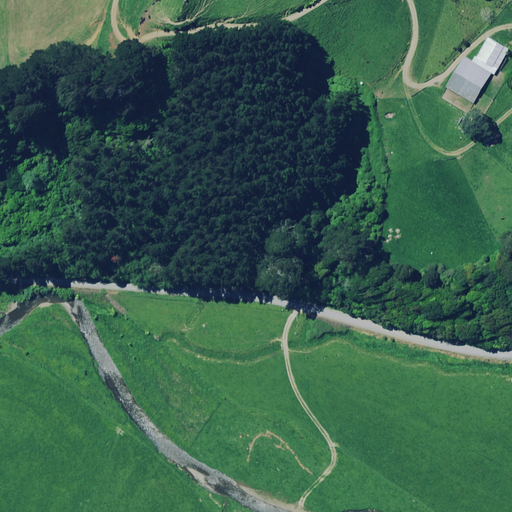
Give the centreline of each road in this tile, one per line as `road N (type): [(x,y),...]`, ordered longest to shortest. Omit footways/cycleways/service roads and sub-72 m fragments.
road 1 (unclassified): [(0,270),(247,282),(381,320),(511,340)]
road 2 (track): [(319,0),(267,21),(131,38),(115,26),(115,0)]
